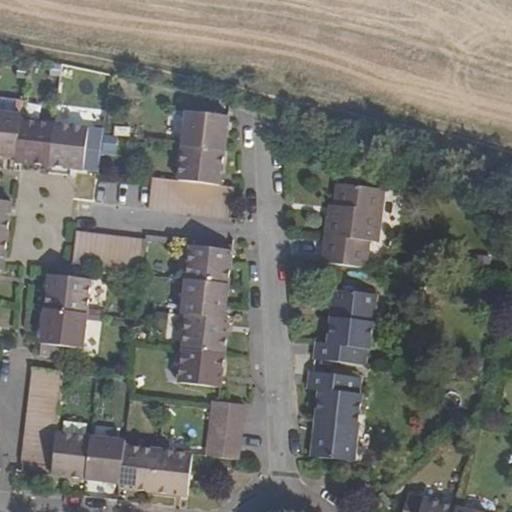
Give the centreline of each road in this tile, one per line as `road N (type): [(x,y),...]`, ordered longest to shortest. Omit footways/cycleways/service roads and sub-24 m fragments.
road 1 (track): [(0,38),(511,159)]
road 2 (residential): [(270,235),(282,493)]
road 3 (residential): [(103,217),(270,235)]
road 4 (residential): [(2,501),(19,356)]
road 5 (residential): [(256,111),(270,235)]
